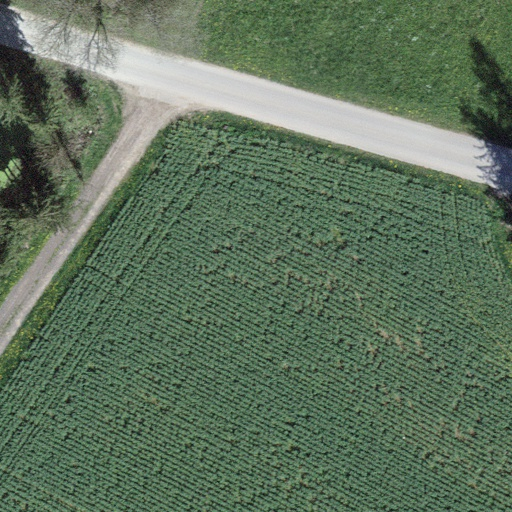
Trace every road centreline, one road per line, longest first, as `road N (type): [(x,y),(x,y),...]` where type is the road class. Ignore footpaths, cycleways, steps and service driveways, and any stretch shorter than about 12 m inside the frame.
road 1 (unclassified): [(0,16),(166,74),(511,143)]
road 2 (track): [(166,74),(0,334)]
road 3 (track): [(492,139),(511,257)]
